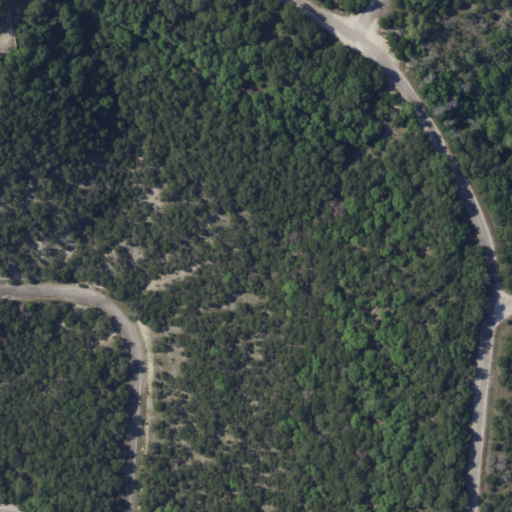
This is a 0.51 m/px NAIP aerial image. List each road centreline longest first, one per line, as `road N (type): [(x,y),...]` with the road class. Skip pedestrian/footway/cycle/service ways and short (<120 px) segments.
road 1 (residential): [(472,511),(493,304),(488,249),(470,196),(416,106),(355,33),(296,0)]
road 2 (residential): [(0,290),(98,301),(134,340),(138,417),(122,511)]
